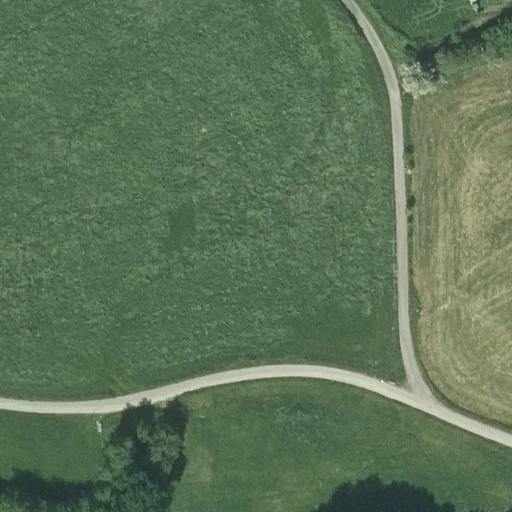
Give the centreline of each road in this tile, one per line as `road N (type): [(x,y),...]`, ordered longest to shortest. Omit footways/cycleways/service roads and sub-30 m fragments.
road 1 (track): [(352,0),(376,36),(395,96),(402,326),(422,399)]
road 2 (track): [(179,383),(295,365),(374,378),(422,399)]
road 3 (track): [(0,394),(45,404),(179,383)]
